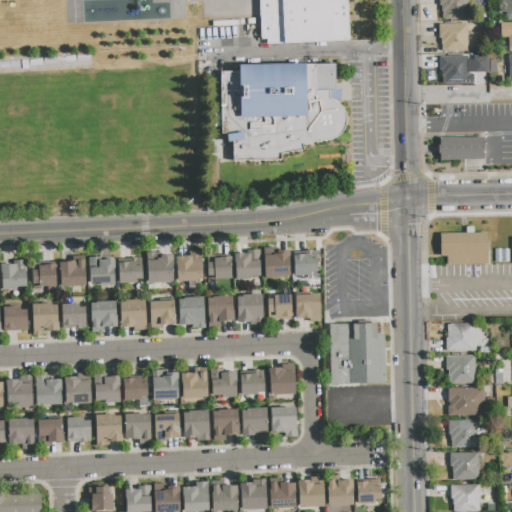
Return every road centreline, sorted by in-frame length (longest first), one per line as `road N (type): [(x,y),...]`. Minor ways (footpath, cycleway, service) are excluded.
road 1 (tertiary): [(414,511),(404,47)]
road 2 (residential): [(0,359),(304,348),(314,355),(318,459)]
road 3 (residential): [(0,473),(383,456)]
road 4 (residential): [(0,236),(272,224),(343,208)]
